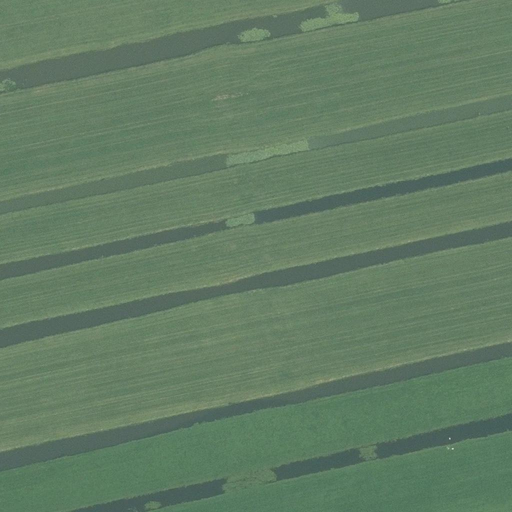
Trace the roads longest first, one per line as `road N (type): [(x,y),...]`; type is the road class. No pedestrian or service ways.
road 1 (track): [(0,103),(511,2)]
road 2 (track): [(511,304),(0,387)]
